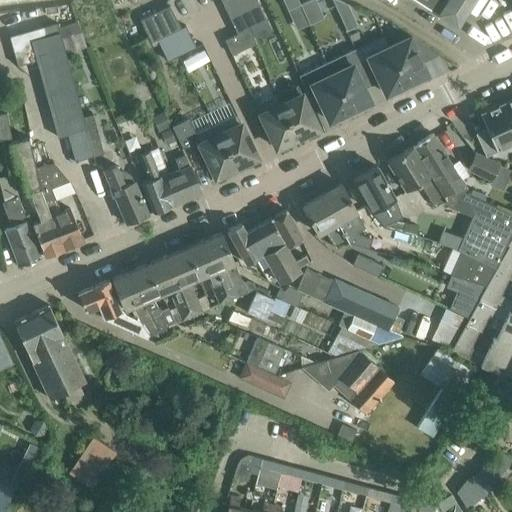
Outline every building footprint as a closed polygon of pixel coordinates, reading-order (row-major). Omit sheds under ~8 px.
[(221,0),(227,12),(251,0),(221,0)] [(256,0),(251,0),(227,12),(237,33),(265,19),(256,0)] [(283,0),(287,10),(300,4),(298,0),(283,0)] [(309,0),(300,4),(309,24),(324,18),(315,0),(309,0)] [(332,0),(346,30),(357,25),(347,4),(338,0),(332,0)] [(415,0),(457,27),(473,0),(415,0)] [(169,6),(141,20),(151,42),(156,39),(180,28),(169,6)] [(82,34),(78,22),(58,27),(62,39),(82,34)] [(32,43),(12,49),(17,66),(36,60),(57,137),(68,134),(75,162),(94,156),(89,141),(83,116),(62,39),(58,27),(57,23),(42,27),(45,37),(31,41),(32,43)] [(114,23),(107,27),(110,35),(118,30),(114,23)] [(185,25),(180,28),(156,39),(167,61),(195,47),(185,25)] [(409,37),(388,47),(408,88),(423,81),(421,76),(427,74),(421,61),(415,49),(409,37)] [(388,47),(360,60),(369,78),(377,74),(386,93),(391,91),(393,95),(408,88),(388,47)] [(354,49),(326,62),(351,115),(367,108),(365,103),(370,101),(361,82),(369,78),(360,60),(354,49)] [(326,62),(299,75),(313,105),(320,101),(329,120),(334,118),(336,122),(351,115),(326,62)] [(277,94),(297,138),(305,134),(306,136),(316,131),(315,129),(318,128),(297,85),(277,94)] [(297,138),(277,94),(255,105),(276,148),(279,146),(280,149),(290,144),(289,142),(297,138)] [(501,104),(511,129),(511,97),(505,101),(505,102),(501,104)] [(511,129),(501,104),(500,103),(485,110),(486,111),(481,113),(480,112),(479,112),(486,129),(475,134),(485,157),(511,144),(511,129)] [(89,141),(100,138),(93,113),(83,116),(89,141)] [(236,114),(216,124),(236,167),(244,163),(246,165),(255,161),(254,158),(257,157),(236,114)] [(216,124),(196,134),(189,118),(172,126),(182,148),(198,141),(215,177),(218,176),(219,178),(229,173),(228,171),(236,167),(216,124)] [(29,137),(27,123),(19,125),(22,139),(9,142),(15,168),(19,167),(25,191),(31,205),(33,204),(39,220),(32,223),(45,256),(64,248),(42,192),(36,167),(29,137)] [(467,188),(432,133),(413,146),(445,197),(446,197),(459,188),(464,191),(467,188)] [(445,197),(434,180),(413,146),(388,161),(406,191),(418,183),(433,207),(447,198),(445,197)] [(148,180),(140,183),(153,213),(171,205),(160,177),(167,174),(165,167),(157,170),(149,150),(138,155),(148,180)] [(498,164),(475,154),(468,169),(491,180),(498,164)] [(168,174),(167,174),(160,177),(171,205),(201,193),(185,155),(174,159),(178,170),(168,174)] [(54,163),(36,167),(42,192),(64,248),(82,240),(70,209),(60,213),(51,188),(69,181),(54,163)] [(492,181),(501,186),(511,170),(502,164),(492,181)] [(115,166),(104,170),(127,224),(148,215),(134,181),(123,185),(115,166)] [(394,198),(377,166),(353,179),(371,213),(384,227),(401,229),(412,233),(414,225),(394,221),(384,204),(394,198)] [(340,183),(321,194),(348,241),(369,249),(372,239),(359,235),(349,216),(357,212),(340,183)] [(511,231),(511,214),(462,192),(455,209),(472,216),(457,250),(461,252),(495,266),(500,255),(510,233),(511,234),(511,231)] [(321,194),(302,204),(319,233),(325,230),(335,248),(348,241),(321,194)] [(3,202),(2,202),(2,203),(11,227),(4,229),(18,266),(41,257),(18,196),(3,202)] [(286,209),(270,218),(283,242),(273,247),(289,276),(299,271),(297,267),(293,261),(285,246),(296,240),(301,237),(296,227),(287,211),(286,209)] [(246,232),(244,233),(246,236),(252,233),(256,240),(248,245),(255,258),(263,254),(279,282),(289,276),(273,247),(283,242),(270,218),(246,232)] [(241,223),(227,229),(236,247),(246,264),(255,258),(248,245),(256,240),(252,233),(246,236),(244,233),(246,232),(241,223)] [(227,266),(234,263),(221,232),(203,239),(229,300),(247,292),(255,287),(253,282),(242,278),(233,281),(227,266)] [(203,239),(186,246),(199,278),(206,275),(219,304),(229,300),(203,239)] [(494,272),(508,278),(511,279),(511,246),(509,245),(494,272)] [(199,278),(186,246),(166,255),(192,316),(210,308),(205,295),(197,298),(190,282),(199,278)] [(495,266),(461,252),(451,275),(484,285),(495,266)] [(304,254),(293,261),(297,267),(307,261),(308,261),(304,254)] [(357,254),(352,264),(378,276),(383,265),(357,254)] [(192,316),(166,255),(146,264),(159,295),(169,290),(176,307),(169,310),(176,322),(182,320),(192,316)] [(146,264),(128,271),(142,302),(161,336),(162,338),(167,335),(163,327),(176,322),(169,310),(168,308),(160,311),(152,297),(159,295),(146,264)] [(332,281),(305,270),(296,289),(324,301),(332,281)] [(142,302),(128,271),(111,278),(125,309),(133,306),(142,322),(150,334),(152,340),(161,336),(142,302)] [(508,278),(494,272),(486,286),(480,296),(511,312),(511,299),(501,294),(508,278)] [(451,275),(446,287),(456,292),(449,309),(468,318),(480,296),(486,286),(451,275)] [(122,309),(109,279),(78,292),(85,309),(98,303),(104,317),(103,319),(147,339),(149,335),(142,322),(126,315),(122,309)] [(332,281),(324,301),(357,315),(367,320),(387,329),(396,307),(333,279),(332,281)] [(511,312),(480,296),(468,318),(465,324),(479,331),(481,332),(488,314),(504,321),(495,338),(511,346),(511,312)] [(283,316),(251,301),(246,312),(279,327),(283,316)] [(86,382),(49,305),(45,306),(13,322),(50,398),(62,393),(78,385),(86,382)] [(232,311),(229,320),(247,327),(250,318),(232,311)] [(419,325),(394,316),(389,329),(415,338),(419,325)] [(377,342),(401,335),(387,329),(367,320),(360,335),(369,339),(377,342)] [(511,377),(511,376),(511,346),(495,338),(492,336),(485,354),(471,347),(479,331),(465,324),(451,349),(450,349),(449,351),(511,379),(511,377)] [(369,339),(340,327),(333,340),(354,350),(376,343),(369,339)] [(256,337),(246,360),(258,365),(274,372),(285,349),(268,342),(256,337)] [(432,436),(473,371),(437,348),(421,373),(443,387),(417,426),(432,436)] [(393,382),(377,367),(378,366),(359,349),(355,350),(317,362),(301,367),(327,390),(333,384),(366,413),(393,382)] [(267,391),(274,376),(246,363),(238,379),(267,391)] [(78,385),(62,393),(68,406),(84,398),(78,385)] [(92,435),(68,472),(91,487),(116,451),(92,435)] [(511,460),(497,448),(484,465),(498,476),(511,460)] [(237,464),(233,476),(245,481),(249,471),(257,473),(259,467),(261,458),(254,456),(247,456),(243,457),(240,460),(237,464)] [(277,463),(261,458),(259,467),(275,471),(277,463)] [(301,478),(303,469),(288,465),(285,473),(301,478)] [(301,478),(316,482),(319,474),(303,469),(301,478)] [(492,486),(477,475),(470,483),(485,495),(492,486)] [(344,481),(329,476),(326,484),(343,489),(344,481)] [(358,493),(360,485),(344,481),(343,489),(358,493)] [(0,483),(0,511),(2,511),(12,489),(0,483)] [(481,497),(470,483),(458,492),(469,506),(481,497)] [(280,511),(286,491),(276,489),(271,511),(280,511)] [(389,502),(391,493),(376,489),(373,498),(389,502)] [(392,493),(390,502),(404,506),(406,497),(392,493)] [(456,501),(451,495),(438,503),(442,510),(456,501)] [(226,511),(248,511),(249,510),(238,507),(240,498),(230,496),(226,511)] [(410,508),(415,509),(426,511),(431,511),(433,504),(412,499),(410,508)] [(261,511),(259,511),(249,510),(248,511),(270,511),(272,505),(263,503),(261,511)]
